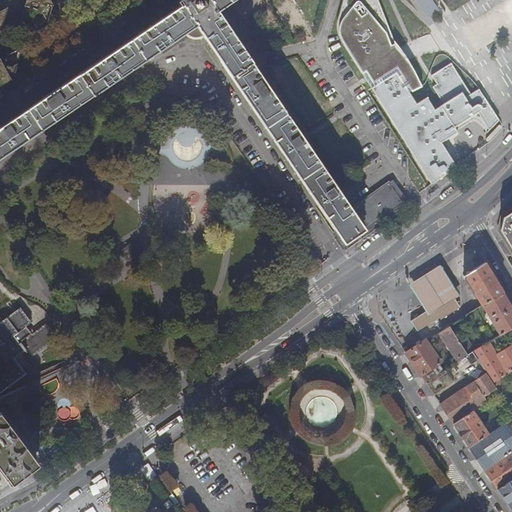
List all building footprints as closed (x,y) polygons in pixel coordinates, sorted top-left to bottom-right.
[(233,0),(179,0),(159,14),(161,19),(0,128),(0,158),(186,32),(217,11),(233,0)] [(26,0),(19,23),(38,12),(42,13),(47,22),(50,14),(59,17),(52,5),(53,0),(62,0),(64,0),(63,0),(26,0)] [(371,88),(432,184),(457,166),(441,141),(457,131),(454,127),(478,112),(489,130),(498,121),(478,89),(469,95),(450,64),(431,76),(437,85),(432,87),(443,104),(434,109),(426,97),(417,103),(409,91),(422,85),(409,63),(403,54),(398,47),(395,42),(377,0),(342,0),(336,23),(335,32),(360,74),(371,88)] [(417,0),(429,17),(438,10),(431,0),(417,0)] [(217,11),(186,32),(190,37),(195,38),(201,37),(203,36),(345,244),(360,234),(403,202),(388,183),(351,209),(221,18),(217,11)] [(0,89),(1,88),(11,82),(21,48),(0,58),(0,89)] [(326,121),(330,127),(322,132),(342,168),(364,156),(339,113),(326,121)] [(511,212),(511,213),(503,219),(500,230),(511,249),(511,212)] [(503,292),(485,263),(464,276),(482,306),(503,292)] [(427,312),(453,296),(442,278),(436,269),(410,285),(416,294),(427,312)] [(511,307),(503,292),(482,306),(500,336),(511,328),(511,307)] [(427,312),(411,322),(417,331),(434,324),(441,320),(460,308),(453,296),(427,312)] [(3,320),(26,351),(32,359),(60,338),(49,322),(34,332),(28,324),(31,322),(20,307),(3,320)] [(0,405),(35,379),(37,377),(39,375),(24,353),(26,351),(3,320),(0,316),(0,405)] [(468,355),(450,327),(439,334),(453,355),(457,362),(468,355)] [(439,334),(427,342),(441,363),(453,355),(439,334)] [(488,343),(495,339),(493,334),(476,344),(479,349),(488,343)] [(425,340),(406,353),(426,384),(443,372),(439,364),(441,363),(427,342),(425,340)] [(472,353),(478,361),(486,373),(493,384),(511,372),(511,345),(496,355),(488,343),(479,349),(472,353)] [(443,372),(426,384),(434,395),(453,383),(451,379),(478,361),(472,353),(468,355),(457,362),(443,372)] [(372,373),(367,376),(368,377),(365,380),(364,382),(366,385),(368,385),(372,383),(373,384),(377,381),(372,373)] [(464,388),(440,404),(453,424),(473,411),(474,410),(489,400),(486,395),(494,389),(497,394),(499,393),(493,384),(486,373),(479,378),(477,376),(470,381),(470,382),(463,386),(464,388)] [(473,411),(482,425),(484,424),(474,410),(473,411)] [(473,411),(453,424),(469,447),(488,434),(482,425),(473,411)] [(0,460),(15,481),(36,466),(0,416),(0,460)] [(511,452),(511,418),(488,434),(469,447),(485,470),(511,452)] [(511,452),(485,470),(498,490),(511,480),(511,452)] [(511,480),(498,490),(511,510),(511,480)]
